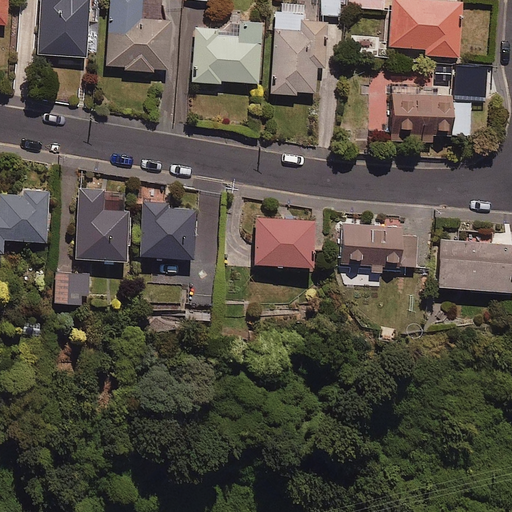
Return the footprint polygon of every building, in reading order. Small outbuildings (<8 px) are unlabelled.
[(0,0),(0,26),(6,27),(8,0),(0,0)] [(42,0),(38,56),(87,59),(91,0),(42,0)] [(169,74),(172,24),(141,21),(142,0),(111,0),(106,69),(169,74)] [(385,0),(349,0),(349,11),(384,14),(385,0)] [(461,63),(467,5),(411,0),(393,0),(388,49),(424,52),(425,59),(461,63)] [(301,23),(301,17),(277,14),(269,96),(316,101),(319,72),(326,73),(330,26),(301,23)] [(218,30),(194,29),(190,83),(262,88),(267,23),(240,21),(238,41),(217,39),(218,30)] [(454,97),(390,96),(389,144),(470,145),(471,105),(454,104),(454,97)] [(107,192),(80,190),(74,264),(127,269),(132,215),(105,212),(107,192)] [(48,248),(52,195),(24,193),(23,199),(2,197),(0,217),(0,216),(0,259),(5,260),(6,245),(48,248)] [(195,268),(199,213),(169,211),(169,205),(145,204),(141,264),(195,268)] [(311,217),(251,212),(248,257),(307,262),(311,217)] [(336,220),(333,261),(410,266),(413,232),(400,231),(399,224),(336,220)] [(511,240),(437,235),(433,284),(509,289),(511,240)] [(90,299),(91,276),(56,274),(54,307),(81,308),(82,299),(90,299)] [(210,309),(184,308),(184,319),(210,320),(210,309)]
